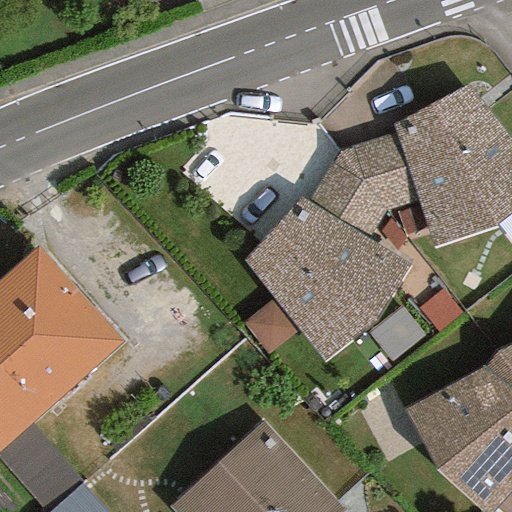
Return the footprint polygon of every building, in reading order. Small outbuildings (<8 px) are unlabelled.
[(511,161),(489,97),(383,134),(428,259),(511,229),(511,161)] [(406,281),(291,195),(229,277),(344,363),(406,281)] [(35,258),(0,287),(0,452),(116,355),(35,258)] [(511,322),(388,415),(461,511),(483,511),(511,491),(511,322)] [(330,511),(258,433),(171,511),(330,511)]
